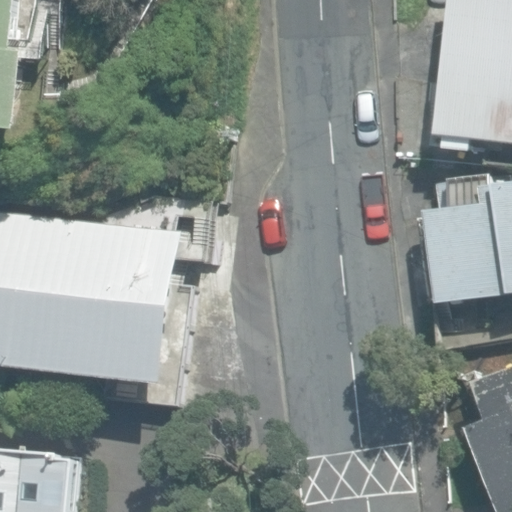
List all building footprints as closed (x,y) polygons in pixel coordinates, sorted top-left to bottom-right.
[(0,0),(0,132),(27,135),(34,55),(22,54),(26,0),(0,0)] [(511,0),(464,0),(449,139),(511,145),(511,0)] [(437,215),(449,307),(511,298),(511,186),(500,188),(498,176),(456,182),(460,212),(437,215)] [(0,366),(176,388),(194,235),(0,211),(0,366)] [(511,511),(511,371),(479,385),(496,424),(477,432),(509,511),(511,511)] [(0,511),(81,511),(86,450),(0,443),(0,511)]
